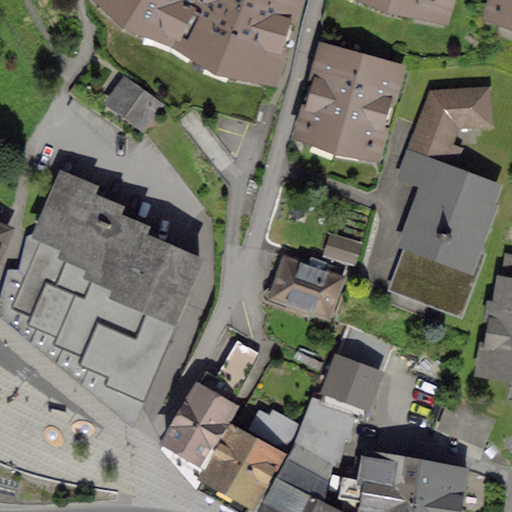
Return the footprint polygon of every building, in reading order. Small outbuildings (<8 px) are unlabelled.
[(178,32),(221,59),(271,68),(290,0),(116,0),(131,14),(178,32)] [(511,0),(497,0),(494,9),(511,13),(511,0)] [(306,126),(338,138),(373,144),(394,68),(327,49),(306,126)] [(113,97),(143,119),(157,100),(127,78),(113,97)] [(496,206),(497,204),(489,201),(496,180),(441,159),(456,119),(488,117),(487,86),(434,89),(403,171),(427,180),(421,198),(416,196),(415,198),(420,200),(413,218),(408,216),(408,218),(413,220),(406,238),(404,237),(403,239),(417,245),(412,259),(406,257),(402,269),(407,271),(402,286),(460,308),(482,250),(475,247),(476,244),(481,246),(482,243),(477,241),(484,224),(489,226),(490,224),(485,222),(491,204),(496,206)] [(147,393),(179,318),(174,316),(199,257),(141,233),(145,225),(116,212),(119,205),(90,192),(93,184),(63,171),(37,231),(42,233),(15,299),(43,311),(40,319),(68,331),(65,339),(94,352),(91,359),(120,372),(116,380),(147,393)] [(338,235),(333,250),(354,256),(358,241),(338,235)] [(511,252),(509,252),(500,305),(495,305),(485,363),(511,367),(511,373),(511,252)] [(286,253),(272,293),(329,313),(342,274),(286,253)] [(308,419),(306,418),(299,442),(329,459),(330,454),(334,455),(340,431),(346,432),(352,410),(360,413),(375,373),(380,375),(393,341),(352,324),(323,401),(315,398),(308,419)] [(227,421),(222,418),(255,358),(255,349),(228,333),(181,412),(167,436),(206,459),(227,421)] [(0,501),(30,504),(117,501),(117,491),(132,457),(127,437),(0,335),(0,501)] [(455,397),(445,422),(485,439),(496,414),(455,397)] [(263,431),(284,443),(285,441),(297,420),(273,407),(270,413),(246,399),(237,416),(252,425),(263,431)] [(278,453),(283,455),(284,454),(289,443),(285,441),(284,443),(263,431),(252,425),(248,432),(227,421),(206,459),(210,462),(205,471),(253,498),(278,453)] [(345,511),(322,501),(333,461),(329,459),(299,442),(292,440),(289,443),(284,454),(290,457),(266,502),(285,511),(345,511)] [(411,511),(420,461),(420,458),(367,449),(362,478),(345,475),(342,491),(351,492),(349,500),(359,502),(357,509),(365,510),(365,511),(411,511)] [(459,502),(464,469),(420,461),(411,511),(466,511),(468,504),(459,502)]
